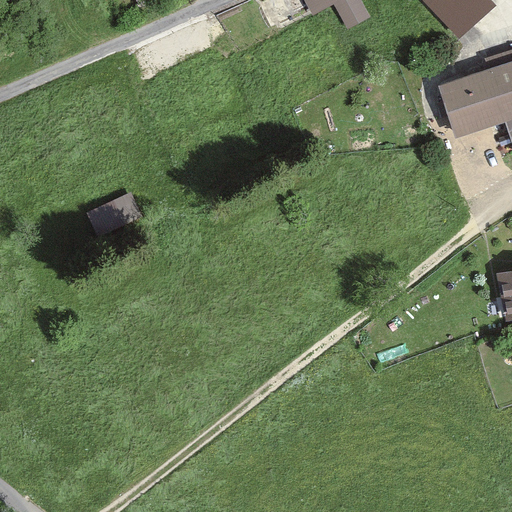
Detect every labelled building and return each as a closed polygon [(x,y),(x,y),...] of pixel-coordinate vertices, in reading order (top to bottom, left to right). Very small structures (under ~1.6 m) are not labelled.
[(316,0),(335,36),(364,21),(353,0),(316,0)] [(487,1),(486,0),(424,0),(453,32),(487,1)] [(511,64),(444,85),(461,139),(511,123),(511,124),(511,64)] [(99,232),(144,213),(133,188),(89,207),(99,232)] [(504,321),(511,319),(511,271),(498,274),(504,321)]
